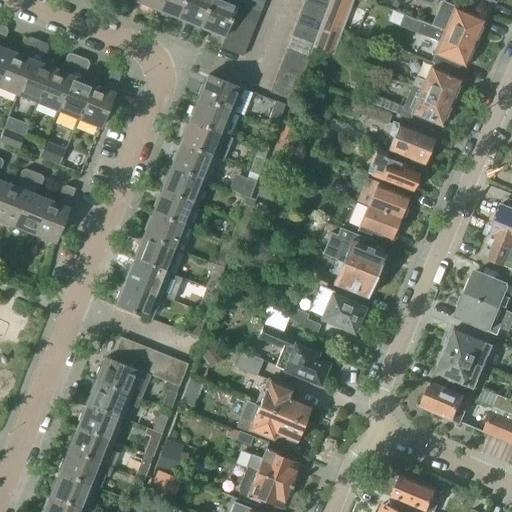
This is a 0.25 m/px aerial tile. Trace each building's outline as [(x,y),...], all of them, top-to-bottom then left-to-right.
[(132,0),(132,1),(142,5),(142,7),(153,11),(154,9),(155,10),(159,0),(132,0)] [(159,0),(155,10),(165,14),(164,16),(175,20),(176,18),(177,19),(184,0),(159,0)] [(184,0),(177,19),(188,23),(187,25),(198,29),(199,27),(201,28),(212,0),(184,0)] [(212,0),(201,28),(211,32),(210,34),(222,38),(222,37),(224,38),(225,36),(229,26),(232,20),(234,14),(238,4),(239,3),(261,12),(265,0),(212,0)] [(306,0),(306,2),(328,10),(331,0),(306,0)] [(331,0),(328,10),(324,21),(344,28),(354,0),(331,0)] [(302,12),(324,21),(328,10),(306,2),(302,12)] [(239,3),(238,4),(234,14),(257,23),(261,12),(239,3)] [(445,31),(475,44),(485,22),(455,9),(445,31)] [(298,24),(319,32),(324,21),(302,12),(298,24)] [(445,31),(404,13),(398,26),(439,44),(431,62),(458,73),(461,65),(465,67),(475,44),(445,31)] [(234,14),(232,20),(229,26),(252,34),(257,23),(234,14)] [(319,32),(315,44),(313,48),(333,56),(344,28),(324,21),(319,32)] [(6,27),(0,24),(0,78),(10,51),(0,46),(0,42),(4,41),(8,31),(6,27)] [(293,36),(315,44),(319,32),(298,24),(293,36)] [(225,36),(248,45),(252,34),(229,26),(225,36)] [(225,36),(224,38),(220,49),(243,58),(248,45),(225,36)] [(315,44),(293,36),(289,47),(310,55),(313,48),(315,44)] [(22,56),(10,51),(0,78),(0,87),(17,94),(38,40),(30,37),(26,38),(22,48),(24,52),(22,56)] [(47,44),(38,40),(17,94),(38,102),(51,67),(39,63),(41,58),(45,57),(48,47),(47,44)] [(285,58),(306,66),(310,55),(289,47),(285,58)] [(63,72),(51,67),(38,102),(57,110),(78,56),(71,53),(67,55),(63,64),(65,68),(63,72)] [(88,60),(78,56),(57,110),(78,119),(92,84),(80,79),(82,75),(85,73),(89,64),(88,60)] [(280,69),(302,78),(306,66),(285,58),(280,69)] [(462,81),(456,78),(458,73),(431,62),(431,63),(434,64),(432,68),(427,81),(415,76),(411,88),(452,104),(462,81)] [(302,78),(280,69),(276,80),(298,88),(302,78)] [(104,88),(92,84),(78,119),(100,128),(113,92),(121,73),(112,70),(108,71),(104,81),(105,85),(104,88)] [(197,97),(200,98),(199,99),(232,112),(241,89),(208,76),(204,87),(201,86),(197,97)] [(298,88),(276,80),(271,93),(293,101),(298,88)] [(392,112),(411,119),(413,114),(443,127),(452,104),(411,88),(403,107),(375,96),(371,105),(392,113),(392,112)] [(188,120),(190,121),(190,122),(223,135),(232,112),(199,99),(195,109),(193,108),(188,120)] [(371,105),(357,99),(352,112),(387,125),(392,113),(371,105)] [(275,131),(285,105),(276,102),(266,128),(275,131)] [(8,127),(28,134),(31,123),(11,117),(8,127)] [(295,121),(286,118),(278,140),(293,146),(294,144),(288,142),(295,121)] [(181,146),(214,159),(214,158),(223,161),(232,139),(223,135),(190,122),(186,132),(184,132),(179,144),(181,145),(181,146)] [(392,122),(388,131),(388,134),(391,137),(395,139),(390,151),(424,164),(426,161),(428,160),(431,154),(429,152),(434,139),(400,125),(392,122)] [(3,129),(0,136),(0,140),(19,149),(24,137),(3,129)] [(258,149),(267,153),(273,136),(264,132),(258,149)] [(293,146),(278,140),(268,168),(283,173),(293,146)] [(50,141),(44,155),(61,162),(67,148),(50,141)] [(372,164),(369,173),(414,191),(420,175),(411,172),(413,168),(387,158),(389,152),(371,145),(369,150),(372,152),(368,162),(372,164)] [(170,167),(172,168),(171,169),(205,182),(214,159),(181,146),(177,156),(175,155),(170,167)] [(247,172),(249,173),(249,172),(258,176),(267,153),(258,149),(256,149),(247,172)] [(6,183),(0,198),(0,221),(13,226),(35,172),(25,169),(22,170),(18,180),(19,184),(18,187),(6,183)] [(161,190),(163,191),(162,193),(195,206),(205,182),(171,169),(168,178),(166,178),(161,190)] [(267,169),(257,196),(271,202),(280,174),(267,169)] [(35,172),(13,226),(34,235),(48,199),(35,194),(36,190),(40,189),(44,179),(42,175),(35,172)] [(249,172),(249,173),(240,196),(249,199),(258,176),(249,172)] [(400,219),(401,217),(404,216),(407,209),(405,206),(409,198),(390,190),(391,187),(366,177),(356,201),(369,206),(369,207),(400,219)] [(48,199),(34,235),(53,243),(54,243),(68,208),(75,188),(66,185),(62,187),(58,196),(60,199),(58,204),(48,199)] [(152,213),(154,213),(153,214),(187,227),(195,206),(162,193),(158,202),(156,202),(152,213)] [(511,209),(503,206),(492,234),(511,241),(511,209)] [(399,221),(400,219),(369,207),(359,230),(371,234),(372,232),(391,240),(395,231),(398,230),(401,223),(399,221)] [(143,236),(145,237),(144,238),(177,251),(187,227),(153,214),(149,226),(147,225),(143,236)] [(492,236),(483,258),(511,269),(511,241),(492,234),(491,235),(492,236)] [(134,259),(135,260),(135,261),(168,274),(177,251),(144,238),(141,248),(138,247),(134,259)] [(349,250),(343,248),(337,260),(377,277),(386,255),(353,241),(349,250)] [(214,266),(223,269),(230,252),(221,249),(214,266)] [(332,274),(338,277),(334,285),(367,299),(377,277),(337,260),(332,274)] [(124,282),(127,282),(126,283),(159,297),(168,274),(135,261),(131,271),(129,271),(124,282)] [(223,269),(214,266),(206,288),(215,292),(223,269)] [(477,273),(467,295),(500,308),(510,284),(496,278),(495,280),(477,273)] [(318,276),(315,284),(320,286),(326,288),(329,281),(318,276)] [(115,305),(118,306),(117,308),(150,321),(159,297),(126,283),(122,293),(120,292),(115,305)] [(288,318),(299,325),(308,334),(315,337),(321,322),(332,326),(333,324),(353,333),(363,309),(332,296),(334,291),(326,288),(320,286),(309,312),(308,314),(289,307),(285,316),(288,318)] [(203,295),(197,312),(206,315),(212,298),(203,295)] [(467,295),(458,317),(477,325),(475,327),(489,333),(497,336),(500,328),(509,332),(511,323),(511,313),(500,308),(467,295)] [(319,384),(321,380),(324,379),(328,371),(326,368),(327,365),(315,360),(317,355),(300,348),(303,343),(282,334),(288,318),(285,316),(272,307),(264,326),(265,327),(260,338),(283,348),(276,366),(319,384)] [(196,320),(190,334),(189,337),(198,340),(205,324),(196,320)] [(494,347),(455,330),(445,351),(485,368),(490,356),(494,347)] [(120,338),(112,360),(124,366),(133,343),(120,338)] [(133,343),(124,366),(135,370),(144,348),(133,343)] [(223,360),(211,343),(199,352),(211,369),(223,360)] [(144,348),(135,370),(138,371),(146,374),(155,352),(144,348)] [(485,368),(445,351),(436,373),(475,391),(479,381),(485,368)] [(155,352),(146,374),(157,379),(166,356),(155,352)] [(256,376),(263,360),(243,352),(237,368),(256,376)] [(166,356),(157,379),(167,383),(177,360),(166,356)] [(100,369),(96,380),(98,381),(98,383),(129,395),(138,371),(135,370),(124,366),(112,360),(107,359),(103,370),(100,369)] [(177,360),(167,383),(179,387),(188,365),(177,360)] [(270,382),(259,407),(304,425),(310,412),(306,406),(289,399),(293,391),(270,382)] [(432,382),(422,406),(460,423),(466,411),(459,409),(465,396),(432,382)] [(91,392),(87,402),(89,403),(89,405),(120,417),(129,395),(98,383),(94,393),(91,392)] [(478,401),(493,407),(511,415),(511,401),(482,390),(478,401)] [(171,411),(176,394),(167,391),(161,408),(171,411)] [(247,401),(236,427),(249,432),(250,430),(273,439),(275,433),(293,441),(298,438),(304,425),(259,407),(247,401)] [(83,414),(78,426),(80,427),(79,429),(111,442),(120,417),(89,405),(85,415),(83,414)] [(511,415),(493,407),(483,433),(511,444),(511,415)] [(158,413),(152,431),(161,434),(168,417),(158,413)] [(74,437),(69,450),(71,450),(70,452),(102,465),(111,442),(79,429),(76,437),(74,437)] [(253,437),(238,432),(235,440),(250,445),(253,437)] [(153,457),(159,441),(150,437),(144,454),(153,457)] [(167,438),(157,464),(180,473),(188,453),(180,450),(182,444),(167,438)] [(263,460),(252,455),(246,469),(293,488),(297,477),(294,474),(298,464),(279,457),(280,453),(268,448),(263,460)] [(64,461),(59,472),(62,473),(61,475),(92,488),(100,491),(100,490),(105,477),(108,479),(112,469),(102,465),(70,452),(66,462),(64,461)] [(140,461),(134,478),(144,481),(150,464),(140,461)] [(158,468),(148,494),(172,503),(182,477),(158,468)] [(240,495),(260,503),(261,500),(280,508),(284,500),(289,497),(293,488),(246,469),(238,488),(240,495)] [(55,483),(51,495),(53,496),(52,498),(83,511),(92,488),(61,475),(58,484),(55,483)] [(388,490),(386,495),(392,497),(428,511),(434,511),(437,506),(442,493),(401,476),(400,478),(394,475),(393,478),(388,490)] [(142,503),(146,490),(138,487),(133,500),(142,503)] [(46,506),(43,511),(82,511),(83,511),(52,498),(48,507),(46,506)] [(235,502),(230,511),(257,511),(250,509),(235,502)]
